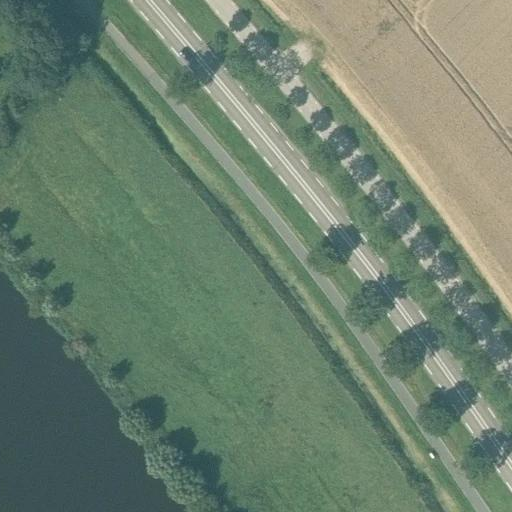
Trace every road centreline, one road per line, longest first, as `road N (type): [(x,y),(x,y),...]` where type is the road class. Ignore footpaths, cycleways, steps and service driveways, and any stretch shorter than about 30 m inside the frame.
road 1 (primary): [(511,471),(385,292),(147,0)]
road 2 (unclassified): [(511,373),(215,0)]
